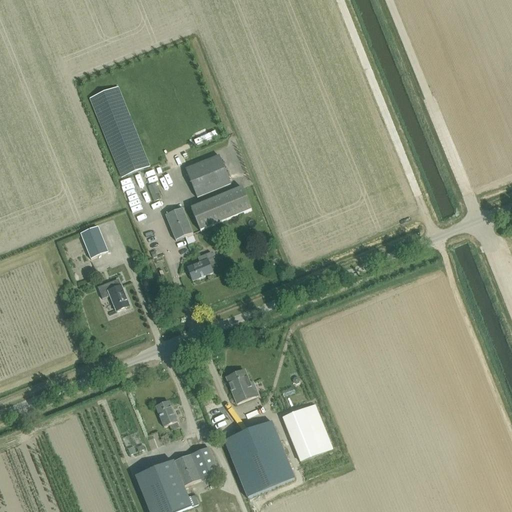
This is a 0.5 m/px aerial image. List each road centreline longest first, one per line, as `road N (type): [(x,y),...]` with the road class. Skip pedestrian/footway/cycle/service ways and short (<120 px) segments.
road 1 (unclassified): [(0,415),(511,207)]
road 2 (track): [(511,308),(388,0)]
